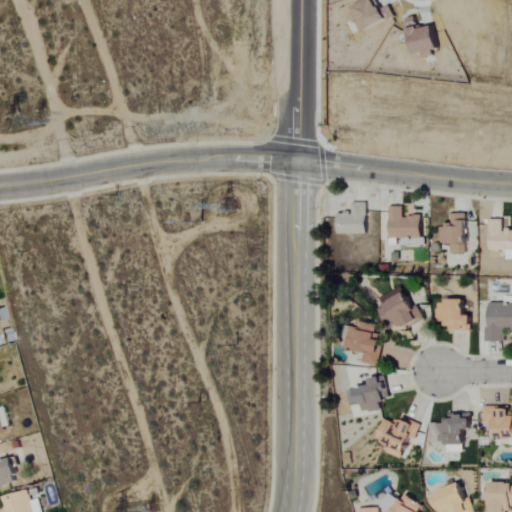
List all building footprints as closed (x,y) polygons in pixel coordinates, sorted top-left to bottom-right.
[(363,34),(397,18),(391,6),(382,10),(377,0),(373,0),(356,8),(361,19),(357,22),(363,34)] [(411,18),(415,57),(442,54),(439,27),(421,30),(419,17),(411,18)] [(339,234),(369,234),(368,203),(354,203),(354,213),(339,213),(339,234)] [(406,207),(392,206),(391,238),(423,238),(424,216),(406,216),(406,207)] [(453,254),(468,254),(469,214),(453,214),(453,226),(442,225),(442,243),(453,243),(453,254)] [(505,219),(491,220),(492,251),(507,250),(507,260),(511,259),(511,229),(505,230),(505,219)] [(383,296),(388,308),(385,309),(394,333),(423,320),(409,286),(383,296)] [(450,332),(475,331),(474,315),(469,316),(468,300),(440,301),(440,322),(449,321),(450,332)] [(511,329),(511,303),(491,302),(491,328),(487,328),(487,341),(506,342),(506,329),(511,329)] [(353,349),(367,352),(365,362),(378,365),(387,326),(359,320),(353,349)] [(392,399),(387,376),(372,379),(374,384),(349,390),(353,407),(364,404),(367,413),(385,409),(383,401),(392,399)] [(511,438),(511,406),(486,406),(485,423),(498,423),(498,438),(511,438)] [(430,443),(449,443),(448,452),(467,453),(467,429),(473,429),(473,414),(449,413),(448,424),(430,423),(430,443)] [(407,460),(420,423),(404,418),(402,423),(388,418),(380,439),(386,441),(382,451),(407,460)] [(0,461),(0,479),(1,480),(2,486),(20,481),(15,458),(0,461)] [(475,511),(465,483),(434,494),(440,511),(455,511),(456,511),(475,511)] [(494,499),(487,499),(486,511),(511,511),(511,483),(494,483),(494,499)] [(0,511),(43,511),(37,489),(2,497),(5,509),(0,510),(0,511)] [(421,511),(426,506),(408,494),(404,500),(395,493),(385,507),(392,511),(421,511)]
